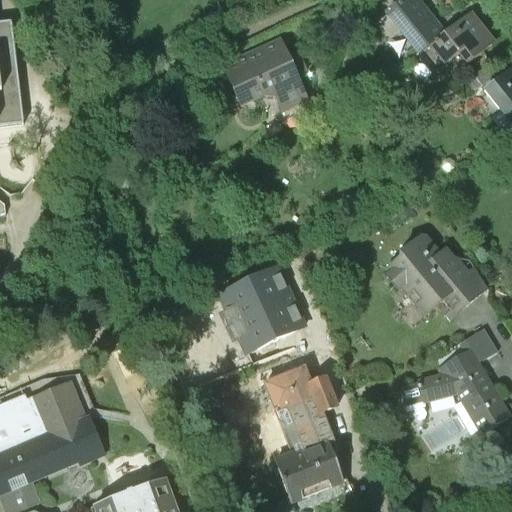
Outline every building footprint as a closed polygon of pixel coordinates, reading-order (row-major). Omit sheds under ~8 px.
[(388,18),(379,25),(390,40),(400,33),(435,75),(459,56),(468,66),(494,46),(470,16),(444,37),(414,0),(406,0),(387,16),(388,18)] [(0,216),(6,216),(5,207),(0,203),(0,128),(22,126),(10,24),(0,25),(0,216)] [(279,44),(224,70),(241,108),(263,97),(276,97),(282,111),(305,101),(294,76),(301,73),(294,57),(287,61),(279,44)] [(511,71),(484,93),(501,113),(492,120),(506,139),(511,134),(511,71)] [(408,256),(388,273),(391,275),(388,278),(387,281),(396,291),(399,291),(402,289),(417,307),(401,320),(411,331),(426,319),(426,314),(440,302),(453,317),(482,293),(459,265),(447,264),(444,260),(441,256),(434,255),(425,243),(418,242),(410,249),(408,256)] [(276,271),(218,298),(246,356),(303,329),(276,271)] [(460,347),(466,357),(469,355),(476,368),(497,355),(483,333),(460,347)] [(419,388),(401,392),(405,414),(424,409),(423,406),(457,397),(481,436),(508,420),(476,368),(469,355),(466,357),(439,373),(441,380),(418,386),(419,388)] [(291,455),(275,462),(283,483),(281,484),(289,504),(289,505),(346,483),(332,447),(333,447),(321,416),(335,410),(324,383),(310,388),(304,371),(264,386),(291,455)] [(83,425),(68,387),(25,405),(23,399),(0,409),(0,501),(3,511),(35,511),(38,505),(30,483),(76,463),(78,467),(103,456),(89,422),(83,425)] [(172,511),(162,483),(94,508),(95,511),(172,511)]
